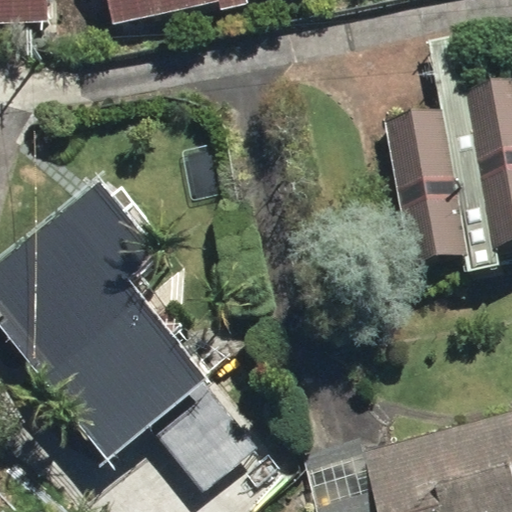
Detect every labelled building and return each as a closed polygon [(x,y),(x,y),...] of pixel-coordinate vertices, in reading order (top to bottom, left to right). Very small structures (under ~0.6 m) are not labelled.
[(0,0),(0,29),(56,28),(55,0),(0,0)] [(113,0),(119,29),(225,6),(226,13),(252,8),(250,1),(253,0),(113,0)] [(469,260),(472,280),(503,273),(500,255),(511,252),(511,87),(473,95),(462,37),(431,42),(443,115),(390,124),(416,270),(469,260)] [(159,432),(206,494),(262,450),(214,387),(210,390),(172,339),(189,326),(169,301),(152,312),(132,287),(166,262),(107,184),(0,265),(0,319),(112,467),(159,432)] [(511,511),(511,419),(307,473),(316,511),(511,511)]
